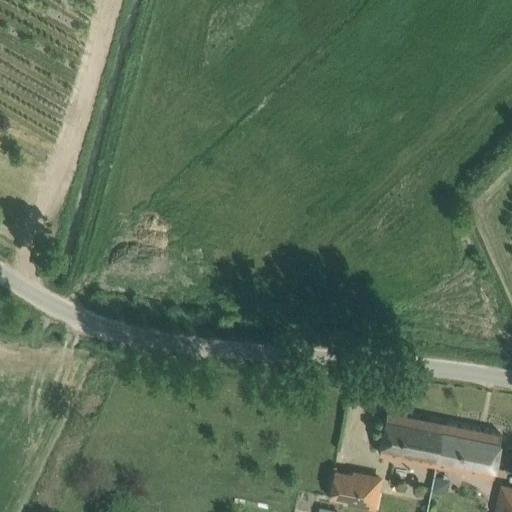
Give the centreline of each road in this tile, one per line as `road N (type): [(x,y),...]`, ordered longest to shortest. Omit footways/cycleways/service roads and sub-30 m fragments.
road 1 (unclassified): [(511,379),(156,341),(95,327),(0,273)]
road 2 (track): [(22,288),(101,0)]
